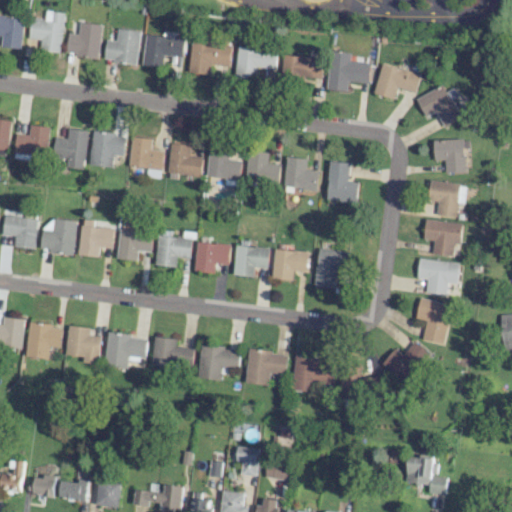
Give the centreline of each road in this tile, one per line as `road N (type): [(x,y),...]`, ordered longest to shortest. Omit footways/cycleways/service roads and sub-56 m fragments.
road 1 (residential): [(391,138),(397,157),(378,303),(349,324),(0,280)]
road 2 (residential): [(391,138),(0,80)]
